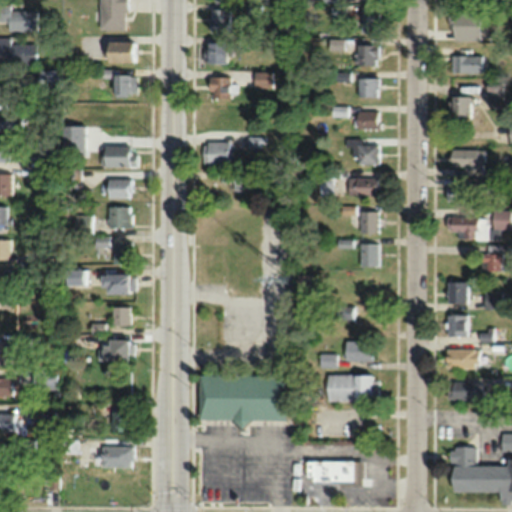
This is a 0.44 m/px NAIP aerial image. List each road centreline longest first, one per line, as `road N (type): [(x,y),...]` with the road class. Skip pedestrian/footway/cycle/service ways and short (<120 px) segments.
road 1 (tertiary): [(175,511),(174,0)]
road 2 (residential): [(416,511),(416,0)]
